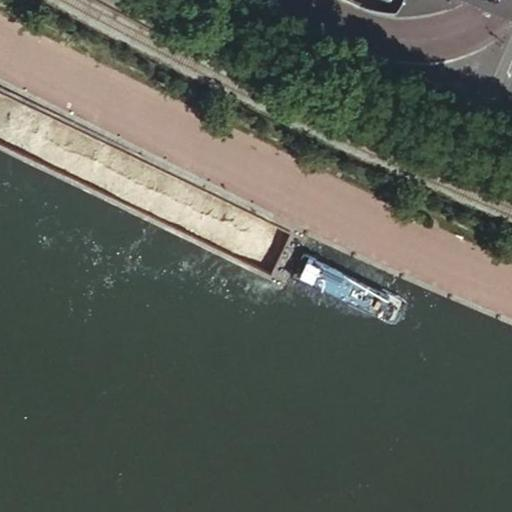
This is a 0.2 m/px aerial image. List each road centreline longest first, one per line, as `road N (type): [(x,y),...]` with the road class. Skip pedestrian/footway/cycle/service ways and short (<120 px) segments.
road 1 (primary): [(149,0),(511,169)]
road 2 (primary): [(251,0),(508,110)]
